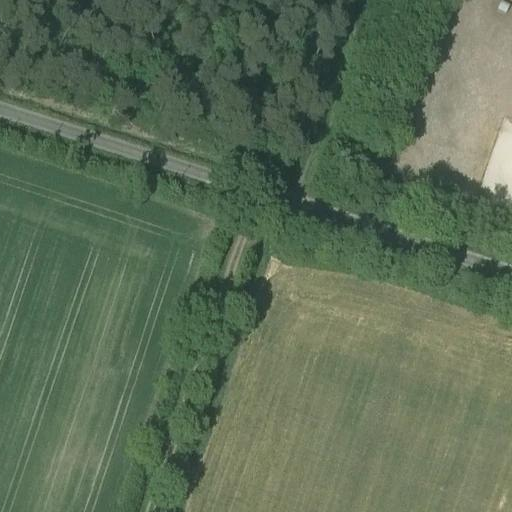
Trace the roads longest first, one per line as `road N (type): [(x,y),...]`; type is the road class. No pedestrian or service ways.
road 1 (unclassified): [(0,103),(511,269)]
road 2 (track): [(258,185),(150,511)]
